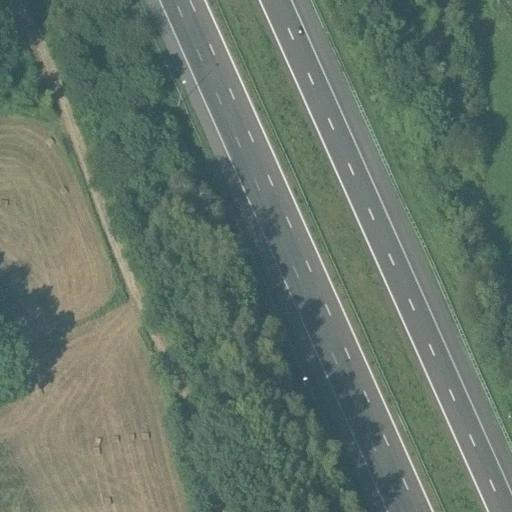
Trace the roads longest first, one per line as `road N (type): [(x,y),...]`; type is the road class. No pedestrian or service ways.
road 1 (motorway): [(503,511),(274,0)]
road 2 (motorway): [(166,0),(386,511)]
road 3 (track): [(219,511),(180,389),(19,0)]
